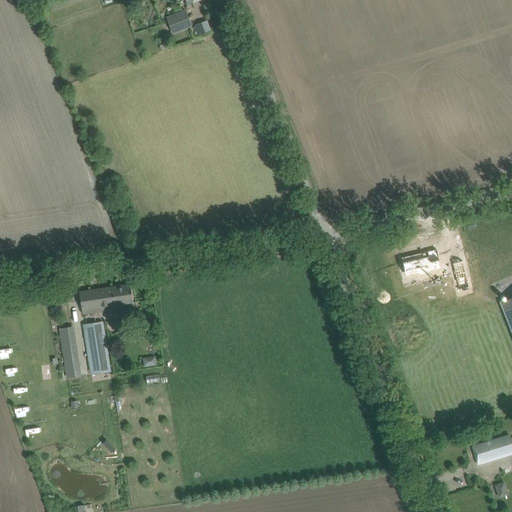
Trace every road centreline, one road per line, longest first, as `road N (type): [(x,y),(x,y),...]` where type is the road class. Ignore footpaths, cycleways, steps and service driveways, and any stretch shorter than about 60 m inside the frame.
road 1 (unclassified): [(0,281),(330,234)]
road 2 (unclassified): [(437,511),(330,234)]
road 3 (unclassified): [(330,234),(238,0)]
road 4 (unclassified): [(330,234),(511,192)]
